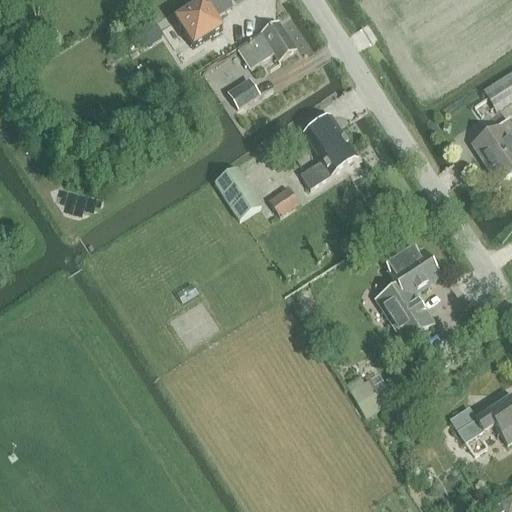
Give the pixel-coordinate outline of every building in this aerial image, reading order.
[(175,23),(193,52),(223,34),(215,22),(234,11),(227,0),(204,0),(186,11),(189,15),(175,23)] [(161,40),(150,22),(134,33),(145,50),(161,40)] [(295,55),(281,32),(239,57),(250,75),(273,60),(277,67),(295,55)] [(319,47),(306,55),(313,67),(326,59),(319,47)] [(237,115),(259,101),(249,86),(228,100),(237,115)] [(506,110),(493,89),(483,95),(496,116),(506,110)] [(312,196),(359,165),(330,120),(303,138),(321,166),(301,179),(312,196)] [(499,188),(511,179),(511,130),(509,126),(473,150),(499,188)] [(214,188),(238,226),(262,210),(237,172),(214,188)] [(279,223),(299,210),(289,194),(269,206),(279,223)] [(405,346),(432,328),(413,298),(440,282),(424,257),(419,260),(409,245),(381,262),(399,290),(379,303),(405,346)] [(440,372),(451,366),(445,357),(435,363),(440,372)] [(394,408),(378,380),(364,388),(360,381),(345,389),(365,424),(394,408)] [(465,448),(494,429),(507,449),(511,446),(511,401),(511,400),(476,423),(468,411),(449,424),(465,448)] [(511,511),(511,499),(500,508),(502,511),(511,511)]
